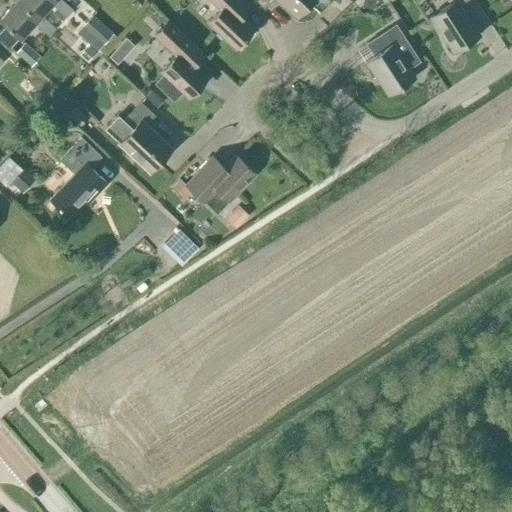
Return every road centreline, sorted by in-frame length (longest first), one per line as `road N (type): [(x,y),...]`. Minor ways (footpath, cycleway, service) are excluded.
road 1 (residential): [(377,129),(357,121),(312,77),(270,70),(250,78),(208,131)]
road 2 (residential): [(377,129),(416,121),(511,58)]
